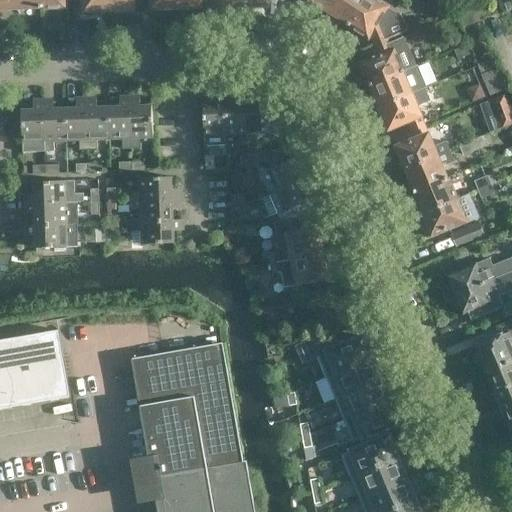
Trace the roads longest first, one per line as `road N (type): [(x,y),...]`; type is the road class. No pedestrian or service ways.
road 1 (residential): [(186,63),(296,59),(482,511)]
road 2 (residential): [(0,71),(186,63)]
road 3 (residential): [(197,233),(186,63)]
